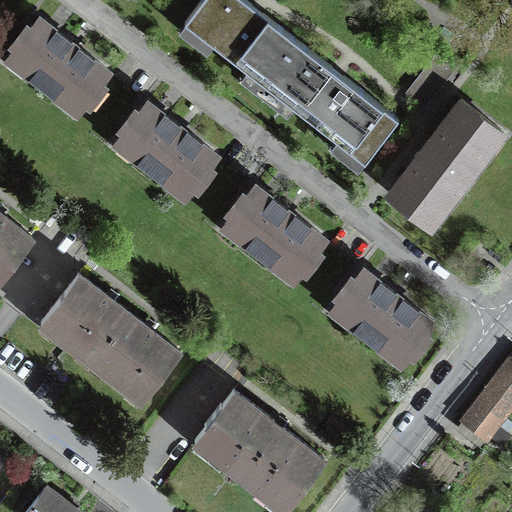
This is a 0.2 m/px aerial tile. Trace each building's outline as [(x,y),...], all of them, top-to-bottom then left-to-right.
[(200,0),(185,21),(266,84),(299,40),(247,0),(200,0)] [(107,70),(39,17),(9,56),(77,109),(107,70)] [(399,117),(299,40),(266,84),(365,161),(399,117)] [(436,55),(409,91),(425,103),(453,68),(436,55)] [(500,128),(461,98),(389,191),(428,222),(441,206),(443,207),(491,145),(489,144),(500,128)] [(216,153),(147,100),(117,139),(185,192),(216,153)] [(324,236),(255,184),(225,223),(293,276),(324,236)] [(0,210),(0,276),(32,235),(0,210)] [(432,320),(363,267),(333,307),(401,360),(432,320)] [(41,319),(92,359),(129,310),(79,271),(41,319)] [(179,349),(129,310),(92,359),(141,397),(179,349)] [(511,403),(511,353),(487,385),(462,418),(486,437),(511,403)] [(323,456),(234,388),(195,437),(285,506),(323,456)] [(82,511),(47,484),(25,511),(82,511)]
